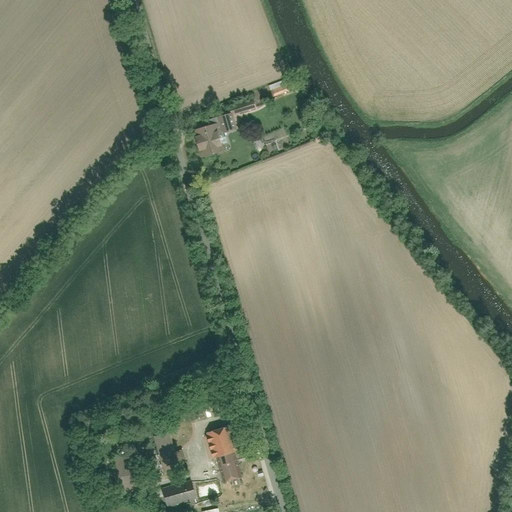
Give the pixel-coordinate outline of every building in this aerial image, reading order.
[(294,76),(272,85),(276,96),(298,87),(294,76)] [(257,92),(263,102),(275,96),(269,86),(257,92)] [(256,99),(235,106),(238,114),(259,107),(256,99)] [(236,112),(222,116),(227,132),(240,128),(236,112)] [(221,121),(198,128),(207,156),(230,149),(221,121)] [(264,136),(271,152),(286,145),(283,138),(287,137),(284,128),(264,136)] [(234,425),(210,431),(217,457),(220,456),(238,451),(241,450),(234,425)] [(173,431),(156,435),(166,471),(191,464),(186,446),(177,448),(173,431)] [(238,451),(220,456),(227,481),(245,476),(238,451)] [(132,453),(116,458),(126,493),(142,488),(132,453)] [(197,482),(165,490),(169,506),(201,497),(197,482)] [(215,511),(243,511),(248,511),(246,495),(213,500),(215,511)]
